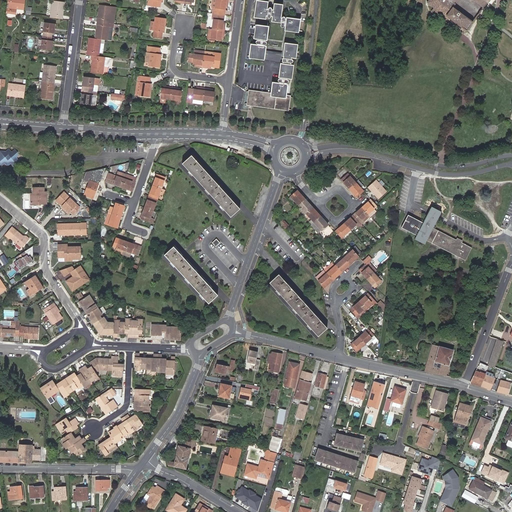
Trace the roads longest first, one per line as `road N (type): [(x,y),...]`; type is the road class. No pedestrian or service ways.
road 1 (tertiary): [(511,155),(454,166),(363,146),(305,147)]
road 2 (residential): [(0,198),(43,236),(43,267),(81,326)]
road 3 (residential): [(507,236),(482,239),(409,203),(417,167)]
road 4 (residential): [(0,466),(137,469)]
road 5 (residential): [(462,385),(511,264)]
road 6 (residential): [(79,0),(63,128)]
road 7 (residential): [(340,358),(462,385)]
road 8 (residential): [(199,354),(175,419),(145,460)]
